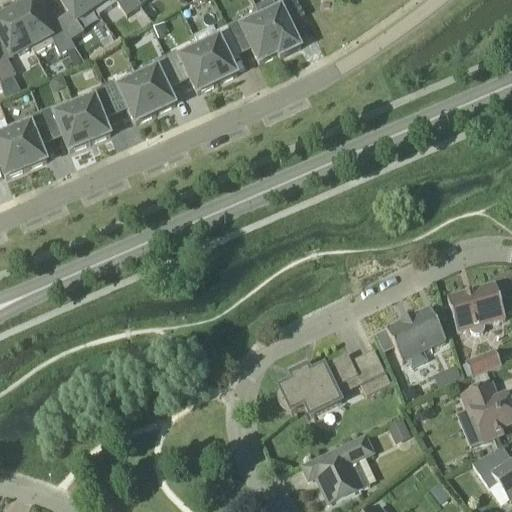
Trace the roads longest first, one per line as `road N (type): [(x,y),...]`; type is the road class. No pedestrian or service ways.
road 1 (secondary): [(0,308),(511,85)]
road 2 (residential): [(0,222),(334,85),(446,0)]
road 3 (residential): [(274,511),(255,489),(234,433),(238,394),(270,356),(476,254),(511,256)]
